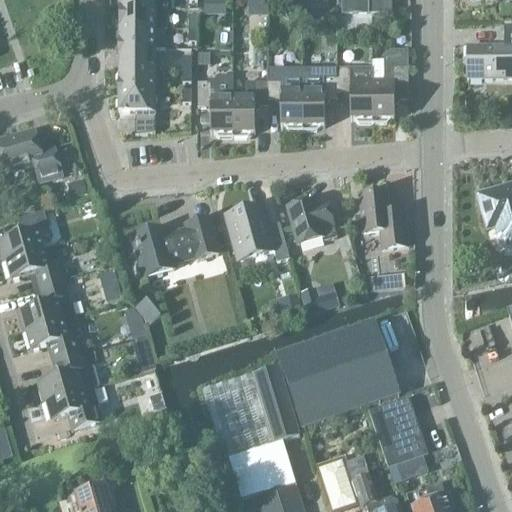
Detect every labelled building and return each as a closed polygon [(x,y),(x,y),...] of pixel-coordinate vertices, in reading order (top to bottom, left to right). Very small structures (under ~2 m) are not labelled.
[(155,0),(119,0),(120,11),(156,11),(155,0)] [(392,0),(371,0),(372,16),(384,16),(384,19),(392,19),(392,0)] [(156,31),(165,32),(168,32),(168,11),(156,11),(120,11),(120,31),(156,31)] [(189,18),(189,32),(198,32),(198,18),(189,18)] [(468,49),(468,82),(511,81),(511,28),(504,28),(504,49),(468,49)] [(165,32),(156,31),(120,31),(120,52),(156,52),(165,52),(165,32)] [(189,45),(198,45),(198,32),(189,32),(189,45)] [(156,52),(120,52),(120,72),(156,72),(156,52)] [(385,61),(385,62),(385,83),(373,83),(373,126),(387,126),(390,123),(395,123),(395,103),(409,103),(408,54),(393,54),(392,54),(390,55),(388,56),(387,57),(386,58),(386,59),(385,60),(385,61)] [(183,72),(192,72),(191,59),(183,59),(183,72)] [(351,71),(337,71),(337,77),(338,96),(350,96),(351,123),(355,123),(359,126),(373,126),(373,83),(372,71),(359,70),(351,71)] [(156,72),(120,72),(120,93),(156,93),(156,72)] [(192,86),(192,85),(192,72),(183,72),(183,86),(192,86)] [(211,85),(198,85),(198,110),(211,110),(211,137),(216,137),(219,140),(233,140),(233,97),(233,77),(218,78),(211,85)] [(338,103),(338,96),(337,77),(315,77),(315,90),(303,90),(303,133),(317,133),(321,130),(325,130),(325,103),(338,103)] [(290,78),(281,78),(268,78),(268,84),(268,103),(281,103),(281,130),(286,130),(289,133),(303,133),(303,90),(290,90),(290,78)] [(246,97),(233,97),(233,140),(247,140),(251,137),(256,137),(255,110),(268,110),(268,103),(268,84),(246,84),(246,97)] [(120,115),(136,115),(136,138),(155,135),(156,93),(120,93),(120,115)] [(191,93),(188,93),(183,93),(183,106),(192,106),(191,93)] [(0,165),(3,178),(35,169),(40,186),(62,180),(54,151),(40,155),(34,134),(0,143),(0,165)] [(189,134),(169,135),(170,154),(190,153),(189,134)] [(506,248),(510,248),(511,247),(511,188),(478,197),(483,216),(491,213),(498,239),(500,242),(503,246),(506,248)] [(409,250),(406,220),(406,214),(390,216),(387,195),(360,198),(362,218),(355,219),(356,235),(363,234),(364,238),(380,236),(382,253),(409,250)] [(288,210),(299,247),(323,240),(324,244),(338,240),(328,207),(316,211),(314,203),(288,210)] [(290,262),(282,233),(271,236),(263,208),(225,219),(238,264),(274,254),(277,265),(290,262)] [(24,236),(0,243),(0,253),(3,265),(6,264),(6,263),(44,253),(40,240),(51,238),(44,214),(20,221),(24,236)] [(197,263),(219,257),(209,221),(187,227),(189,233),(166,240),(163,231),(134,239),(140,261),(141,265),(137,266),(135,269),(135,273),(137,277),(140,279),(144,277),(145,280),(174,272),(173,266),(196,260),(197,263)] [(44,253),(6,263),(6,264),(12,283),(35,277),(40,292),(64,285),(58,262),(54,250),(44,253)] [(405,277),(390,278),(392,293),(406,291),(405,277)] [(44,307),(17,314),(23,335),(26,334),(77,320),(73,307),(71,308),(64,285),(40,292),(44,307)] [(315,291),(300,296),(307,320),(340,310),(335,296),(319,301),(315,291)] [(144,327),(160,317),(149,300),(133,310),(144,327)] [(26,334),(32,354),(45,350),(49,365),(84,356),(78,334),(81,333),(77,320),(26,334)] [(374,325),(278,358),(303,432),(400,399),(374,325)] [(37,385),(43,406),(46,405),(84,394),(98,390),(92,370),(89,371),(84,356),(49,365),(53,380),(37,385)] [(226,464),(230,462),(283,445),(298,441),(277,371),(204,393),(226,464)] [(46,405),(52,425),(65,421),(69,435),(104,425),(97,402),(94,391),(84,394),(46,405)] [(389,471),(406,465),(428,458),(409,401),(369,415),(389,471)] [(0,458),(2,465),(14,462),(6,434),(0,436),(0,458)] [(243,505),(233,508),(233,511),(303,511),(283,445),(230,462),(243,505)] [(152,473),(146,452),(135,456),(141,476),(152,473)] [(366,508),(367,511),(401,511),(400,510),(393,511),(381,511),(364,459),(346,465),(361,510),(366,508)] [(412,510),(412,511),(454,511),(455,511),(450,497),(445,499),(441,487),(427,491),(431,503),(412,510)] [(75,497),(79,511),(112,511),(105,488),(75,497)]
